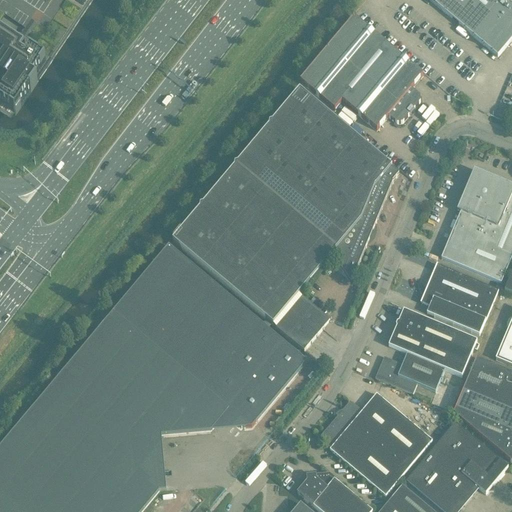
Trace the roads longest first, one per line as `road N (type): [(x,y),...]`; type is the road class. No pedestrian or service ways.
road 1 (unclassified): [(238,511),(337,386),(446,140),(472,130),(511,143)]
road 2 (primary): [(49,248),(242,0)]
road 3 (primary): [(193,0),(25,215)]
road 4 (unknown): [(485,102),(494,64),(414,0)]
